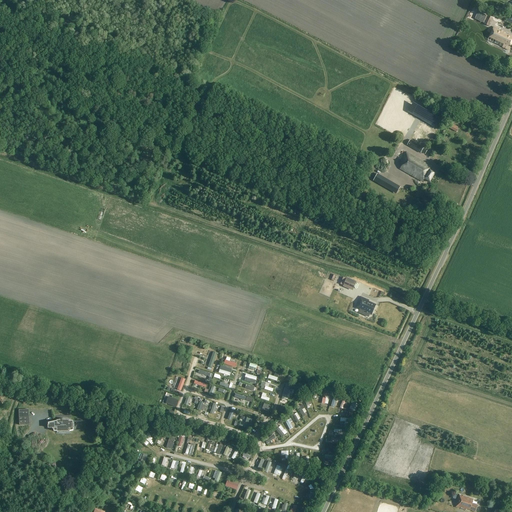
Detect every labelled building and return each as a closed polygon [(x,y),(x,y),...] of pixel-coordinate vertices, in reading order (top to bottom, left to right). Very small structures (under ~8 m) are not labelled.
[(493,19),(486,16),(477,12),(474,19),(484,23),(484,24),(489,28),(493,19)] [(493,28),(487,40),(509,51),(510,49),(511,50),(511,37),(508,35),(507,37),(504,36),(505,33),(493,28)] [(68,119),(62,122),(65,128),(71,125),(68,119)] [(458,128),(452,125),(450,129),(456,133),(458,128)] [(420,154),(421,152),(424,155),(427,151),(423,149),(424,148),(410,140),(406,146),(420,154)] [(405,153),(399,163),(402,165),(399,169),(421,182),(423,180),(429,183),(435,174),(428,170),(430,167),(405,153)] [(381,177),(377,184),(391,192),(395,185),(381,177)] [(343,287),(352,291),(353,291),(357,282),(347,278),(343,287)] [(355,309),(360,311),(359,313),(368,317),(369,315),(371,315),(375,305),(368,302),(368,301),(360,297),(355,309)] [(226,360),(224,364),(236,368),(238,364),(226,360)] [(274,396),(270,395),(271,393),(267,391),(265,398),(273,401),(274,396)] [(353,401),(349,409),(355,412),(359,403),(353,401)] [(310,414),(309,412),(311,410),(307,404),(302,407),(307,416),(310,414)] [(29,425),(29,410),(19,410),(19,425),(29,425)] [(161,418),(156,416),(153,425),(158,427),(161,418)] [(293,418),(289,420),(293,429),(297,427),(293,418)] [(48,423),(48,428),(53,428),(54,431),(57,432),(58,430),(63,431),(69,430),(69,431),(73,431),(73,421),(69,421),(69,422),(63,421),(57,423),(57,421),(48,423)] [(286,436),(290,434),(287,430),(289,430),(285,425),(281,428),(286,436)] [(218,432),(216,436),(230,440),(231,436),(218,432)] [(273,443),(281,437),(277,433),(269,439),(273,443)] [(168,436),(165,449),(172,450),(175,437),(168,436)] [(214,451),(217,443),(212,441),(209,449),(214,451)] [(244,441),(242,446),(253,449),(254,444),(244,441)] [(192,442),(188,454),(195,456),(198,445),(192,442)] [(153,457),(149,465),(154,467),(158,459),(153,457)] [(173,461),(171,469),(177,471),(179,462),(173,461)] [(277,466),(274,475),(278,476),(278,474),(281,475),(282,470),(280,469),(281,467),(277,466)] [(215,472),(212,481),(217,483),(220,474),(215,472)] [(143,482),(149,486),(152,480),(145,477),(143,482)] [(227,481),(225,487),(236,490),(238,485),(227,481)] [(266,495),(261,507),(266,509),(270,497),(266,495)] [(459,495),(455,507),(466,511),(466,509),(474,511),(477,506),(472,504),(473,500),(459,495)]
